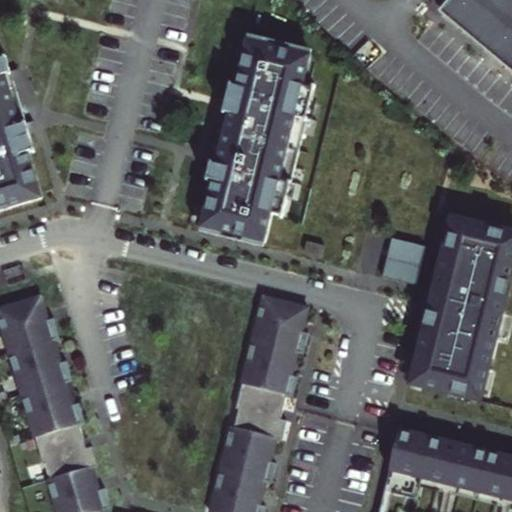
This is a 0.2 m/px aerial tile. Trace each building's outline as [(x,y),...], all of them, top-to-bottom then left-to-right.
[(511,0),(468,0),(458,12),(511,62),(511,0)] [(313,60),(250,43),(237,89),(234,88),(234,86),(231,86),(227,102),(208,178),(207,184),(209,184),(209,182),(213,183),(201,230),(265,246),(272,217),(281,219),(280,221),(282,222),(317,90),(315,89),(314,91),(306,89),(313,60)] [(0,216),(39,204),(26,158),(29,157),(30,159),(33,158),(24,129),(7,76),(2,62),(0,62),(1,64),(0,64),(0,216)] [(423,354),(416,383),(448,391),(449,386),(477,393),(484,366),(489,367),(503,311),(497,310),(511,251),(511,235),(456,222),(441,281),(446,282),(443,295),(438,294),(435,307),(425,305),(414,351),(423,354)] [(308,246),(306,256),(324,261),(327,250),(308,246)] [(391,263),(388,277),(408,282),(411,268),(391,263)] [(208,511),(261,511),(263,509),(256,507),(258,501),(262,485),(268,486),(274,465),(267,464),(269,458),(273,442),(279,444),(284,423),(278,422),(279,415),(284,398),(290,400),(295,379),(289,378),(290,372),(294,356),(301,357),(306,336),(300,335),(301,329),(306,311),(261,300),(208,511)] [(38,302),(0,312),(0,331),(58,511),(112,511),(107,493),(101,495),(97,484),(94,473),(100,471),(93,451),(87,453),(84,444),(80,430),(86,428),(77,401),(71,403),(70,400),(66,388),(72,386),(66,366),(60,368),(56,358),(53,346),(59,344),(52,324),(46,325),(44,320),(38,302)] [(508,498),(511,499),(511,454),(395,425),(379,488),(386,490),(412,496),(416,483),(418,475),(440,481),(438,489),(447,491),(449,483),(499,496),(497,503),(506,506),(508,498)] [(416,483),(438,489),(440,481),(418,475),(416,483)] [(449,483),(447,491),(497,503),(499,496),(449,483)] [(379,488),(372,511),(380,511),(386,490),(379,488)]
